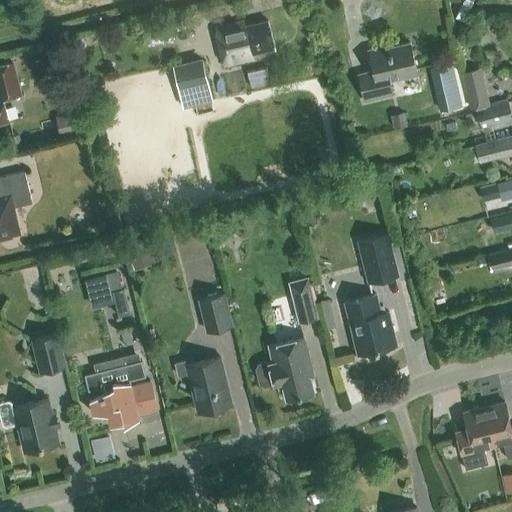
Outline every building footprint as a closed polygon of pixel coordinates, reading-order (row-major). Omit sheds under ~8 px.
[(251,53),(274,47),(267,19),(246,24),(245,22),(244,22),(243,19),(215,26),(224,65),(253,58),(251,53)] [(390,79),(417,73),(410,41),(389,46),(388,44),(369,49),(374,70),(359,73),(365,101),(393,94),(390,79)] [(174,64),(183,107),(212,100),(203,58),(174,64)] [(3,97),(21,93),(13,60),(0,63),(0,122),(9,120),(3,97)] [(273,83),(268,66),(247,71),(251,88),(273,83)] [(471,108),(490,103),(480,66),(461,71),(471,108)] [(82,83),(61,87),(69,129),(91,125),(82,83)] [(476,108),(481,126),(511,118),(511,112),(508,99),(476,108)] [(407,126),(404,111),(391,114),(395,129),(407,126)] [(511,152),(511,133),(475,143),(479,161),(511,152)] [(13,206),(32,201),(25,170),(0,175),(0,187),(2,196),(0,196),(0,235),(19,231),(13,206)] [(511,231),(500,234),(503,246),(511,243),(511,218),(511,222),(511,231)] [(358,237),(362,254),(368,282),(400,274),(390,230),(358,237)] [(155,262),(145,233),(124,240),(134,269),(155,262)] [(511,246),(489,253),(493,268),(511,263),(511,246)] [(288,280),(299,321),(319,316),(308,275),(288,280)] [(130,312),(124,287),(113,290),(119,315),(130,312)] [(198,297),(206,331),(232,324),(224,291),(198,297)] [(381,312),(376,293),(345,301),(358,353),(397,344),(389,311),(381,312)] [(31,338),(39,372),(67,365),(59,331),(31,338)] [(269,344),(273,358),(258,362),(255,367),(259,383),(264,385),(278,381),(280,387),(284,386),(286,397),(314,391),(310,375),(314,374),(304,335),(269,344)] [(158,409),(151,380),(131,384),(130,379),(145,375),(141,360),(127,363),(125,356),(96,363),(98,370),(85,374),(89,389),(102,386),(103,391),(90,399),(93,412),(108,412),(110,420),(111,420),(123,420),(124,424),(124,425),(140,417),(139,416),(139,413),(158,409)] [(186,364),(198,411),(208,409),(212,411),(220,409),(222,405),(232,403),(221,356),(186,364)] [(6,427),(18,424),(23,447),(39,443),(40,446),(59,442),(55,425),(58,424),(55,414),(53,414),(48,397),(14,406),(13,401),(9,399),(0,401),(0,417),(2,424),(6,427)] [(505,401),(484,406),(494,444),(503,442),(507,458),(511,456),(511,425),(511,426),(505,401)] [(494,444),(484,406),(464,411),(470,436),(459,439),(466,468),(488,463),(485,447),(494,444)] [(100,457),(120,455),(117,432),(97,434),(100,457)]
